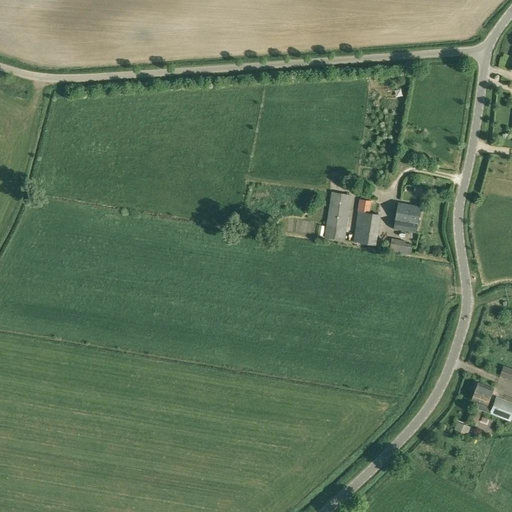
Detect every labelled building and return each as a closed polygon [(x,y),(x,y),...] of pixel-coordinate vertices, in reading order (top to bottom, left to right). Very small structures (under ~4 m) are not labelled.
[(345,240),(352,195),(332,191),(324,237),(345,240)] [(360,196),(358,211),(354,241),(376,245),(381,214),(375,213),(377,199),(360,196)] [(416,232),(421,207),(398,203),(395,219),(396,219),(394,228),(416,232)] [(410,254),(412,244),(406,243),(406,241),(391,238),(391,239),(390,239),(388,250),(394,251),(410,254)] [(511,368),(503,365),(500,375),(511,379),(511,368)] [(490,412),(492,406),(487,405),(494,388),(478,382),(478,383),(477,382),(475,383),(474,386),(476,389),(472,400),(477,402),(476,405),(478,406),(477,408),(490,413),(490,412)] [(511,421),(511,417),(511,402),(496,396),(492,406),(490,412),(511,421)] [(471,427),(457,422),(454,430),(467,435),(471,427)]
